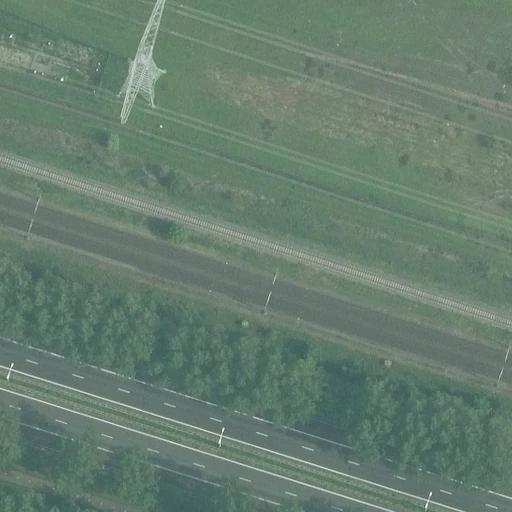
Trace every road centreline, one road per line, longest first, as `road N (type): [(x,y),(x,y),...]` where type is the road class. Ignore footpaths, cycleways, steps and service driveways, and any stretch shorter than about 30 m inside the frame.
road 1 (motorway): [(493,511),(0,353)]
road 2 (motorway): [(0,402),(349,511)]
